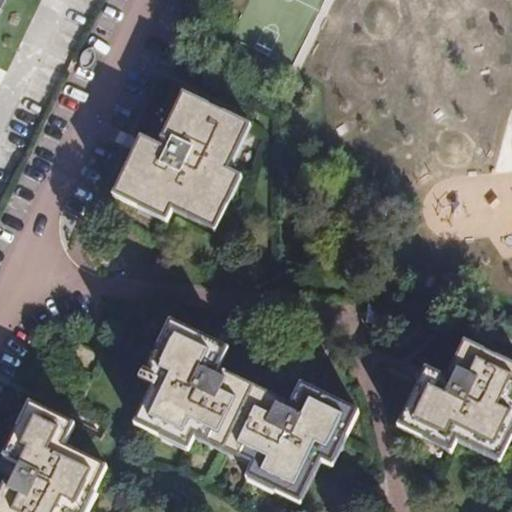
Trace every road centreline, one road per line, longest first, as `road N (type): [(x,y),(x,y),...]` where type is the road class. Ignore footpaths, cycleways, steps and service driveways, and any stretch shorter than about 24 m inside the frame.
road 1 (residential): [(20,272),(338,316),(368,360),(400,511)]
road 2 (residential): [(20,272),(145,0)]
road 3 (residential): [(54,0),(0,112)]
